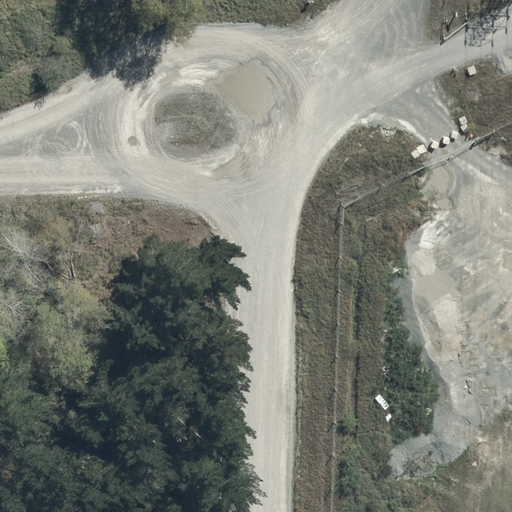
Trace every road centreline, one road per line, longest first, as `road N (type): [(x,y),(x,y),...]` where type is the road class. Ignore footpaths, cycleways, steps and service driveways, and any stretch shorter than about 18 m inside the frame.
road 1 (unclassified): [(255,511),(265,219),(354,80)]
road 2 (track): [(265,219),(163,173),(0,171)]
road 3 (unclassified): [(511,31),(354,80)]
